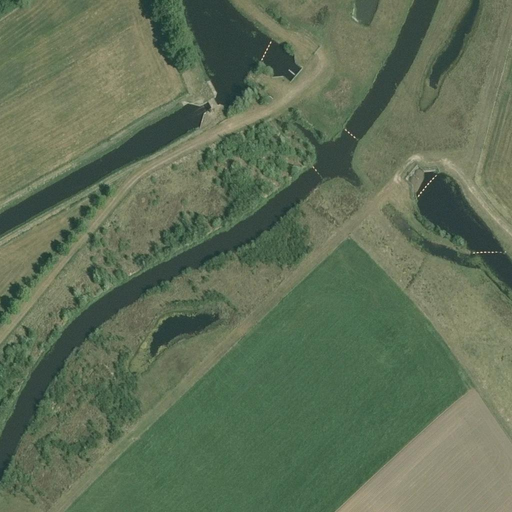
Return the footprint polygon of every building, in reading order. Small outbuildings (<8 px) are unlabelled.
[(297,84),(298,83),(312,68),(312,67),(303,59),(302,51),(294,50),(294,55),(294,57),(294,60),(295,63),(301,68),(299,70),(298,71),(297,72),(295,75),(289,70),(288,71),(294,77),(292,79),(290,83),(297,84)] [(352,131),(410,182),(424,166),(374,121),(365,113),(312,68),(298,83),(352,131)] [(232,118),(226,108),(221,107),(218,108),(214,101),(217,100),(219,95),(213,82),(208,85),(216,100),(203,107),(203,106),(201,107),(183,102),(183,103),(187,104),(202,108),(202,107),(203,107),(210,104),(213,111),(207,115),(206,115),(200,133),(206,116),(207,115),(208,114),(210,118),(214,115),(213,112),(220,108),(227,121),(232,118)] [(202,107),(202,108),(206,115),(207,115),(221,107),(217,100),(203,107),(202,107)] [(425,165),(424,166),(410,182),(410,183),(419,190),(418,200),(419,190),(411,183),(414,179),(418,175),(425,182),(426,182),(426,181),(418,174),(421,170),(425,167),(432,173),(441,173),(433,173),(425,165)]
